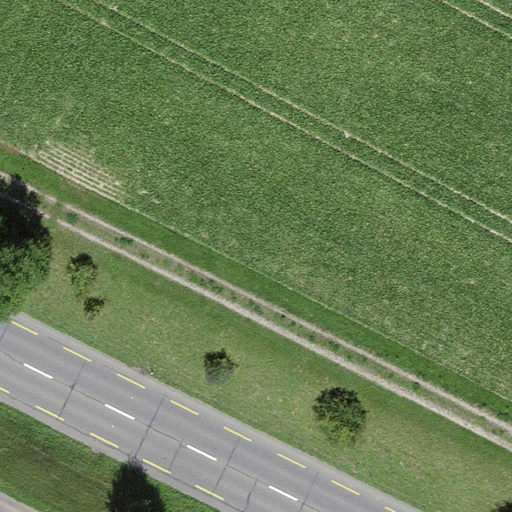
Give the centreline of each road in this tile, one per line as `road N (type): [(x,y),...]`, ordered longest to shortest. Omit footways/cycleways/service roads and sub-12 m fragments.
road 1 (track): [(0,186),(511,442)]
road 2 (primary): [(339,511),(0,343)]
